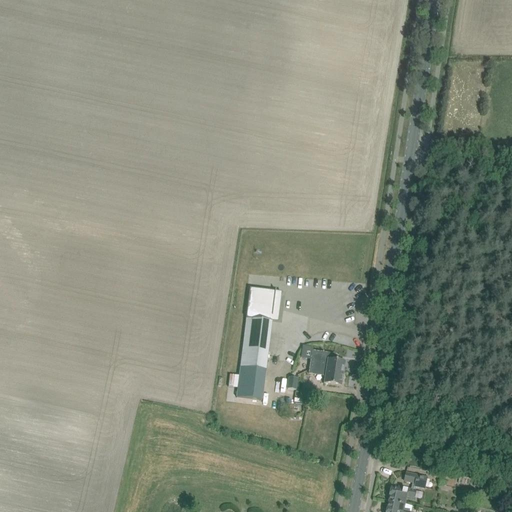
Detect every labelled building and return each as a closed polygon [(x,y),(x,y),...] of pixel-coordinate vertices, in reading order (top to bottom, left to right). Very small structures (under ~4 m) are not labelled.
[(262,402),(273,315),(279,316),(281,293),(276,293),(276,291),(275,290),(275,292),(250,289),(242,349),(240,369),(236,398),(262,402)] [(323,352),(322,353),(312,352),(311,360),(328,362),(327,370),(344,372),(345,363),(334,361),(335,355),(324,353),(324,352),(323,352)] [(341,387),(344,372),(327,370),(328,362),(311,360),(309,374),(325,377),(324,385),(341,387)] [(288,378),(287,390),(295,391),(297,379),(288,378)] [(389,504),(405,507),(406,498),(413,499),(416,487),(425,489),(427,478),(406,474),(404,482),(413,484),(411,490),(399,488),(398,491),(391,489),(390,497),(389,504)] [(443,474),(440,485),(454,488),(456,477),(443,474)]
